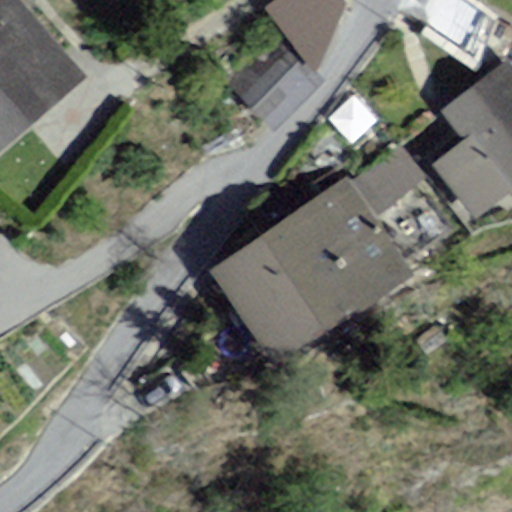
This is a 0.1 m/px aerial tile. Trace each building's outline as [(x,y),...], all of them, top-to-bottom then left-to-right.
[(32,0),(0,0),(0,176),(106,96),(32,0)] [(277,0),(320,20),(329,0),(277,0)] [(267,90),(317,46),(291,17),(241,61),(267,90)] [(511,104),(483,129),(511,164),(511,104)] [(392,193),(260,283),(326,379),(458,290),(392,193)] [(0,334),(16,321),(0,301),(0,334)]
